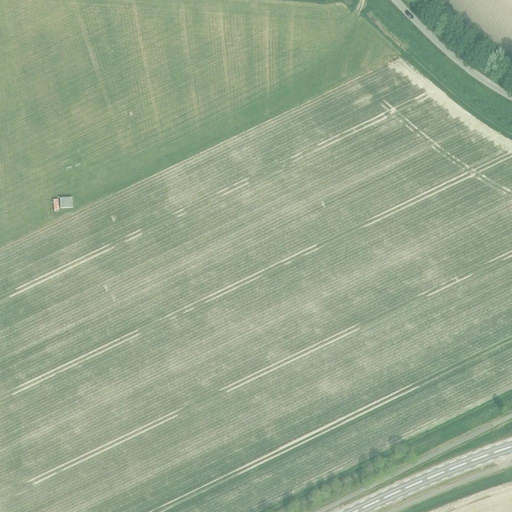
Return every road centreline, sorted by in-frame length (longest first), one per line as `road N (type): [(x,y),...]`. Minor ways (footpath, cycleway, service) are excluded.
road 1 (secondary): [(355,511),(511,447)]
road 2 (unclassified): [(511,97),(461,63),(394,0)]
